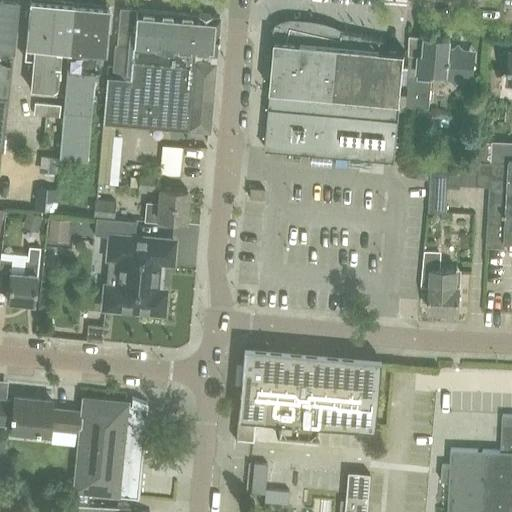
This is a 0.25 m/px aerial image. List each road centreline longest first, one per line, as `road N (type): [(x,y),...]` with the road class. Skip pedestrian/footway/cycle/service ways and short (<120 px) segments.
road 1 (residential): [(213,326),(241,0)]
road 2 (residential): [(511,345),(213,326)]
road 3 (residential): [(209,371),(0,359)]
road 4 (residential): [(196,511),(209,371)]
